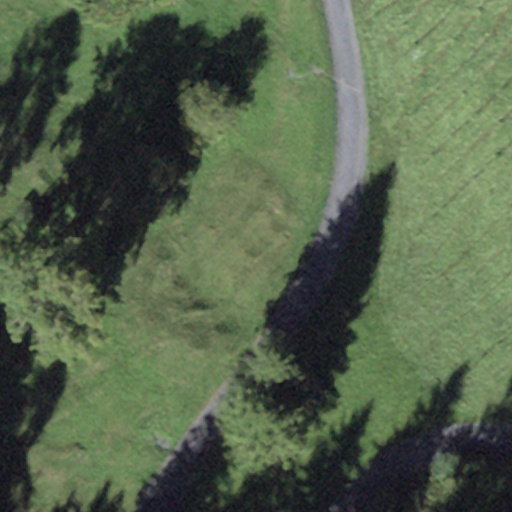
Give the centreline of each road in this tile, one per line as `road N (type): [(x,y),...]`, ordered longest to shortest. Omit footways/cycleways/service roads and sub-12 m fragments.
road 1 (track): [(169,511),(178,485),(277,330),(342,192),(348,70),(330,0)]
road 2 (track): [(511,432),(440,443),(374,481),(340,511)]
